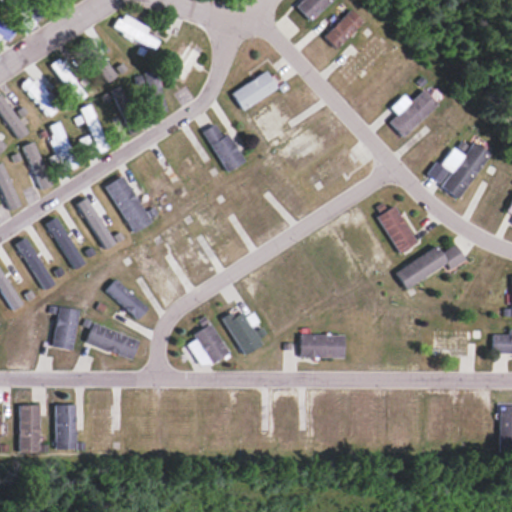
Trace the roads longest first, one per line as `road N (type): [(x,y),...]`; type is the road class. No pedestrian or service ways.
road 1 (residential): [(0,377),(511,380)]
road 2 (residential): [(101,0),(250,15),(391,169),(474,237),(511,250)]
road 3 (residential): [(0,234),(208,89),(223,54),(207,8)]
road 4 (residential): [(391,169),(180,304),(164,332),(163,374)]
